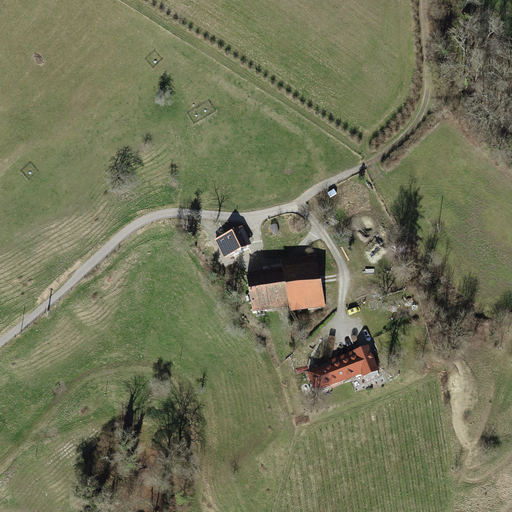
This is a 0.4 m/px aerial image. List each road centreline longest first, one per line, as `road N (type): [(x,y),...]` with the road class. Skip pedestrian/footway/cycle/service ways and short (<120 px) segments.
road 1 (track): [(0,467),(70,383),(104,364),(144,360),(179,369),(188,392),(200,511)]
road 2 (unclassified): [(0,346),(149,219),(251,218),(304,205)]
road 3 (track): [(304,205),(373,162),(423,113),(426,0)]
